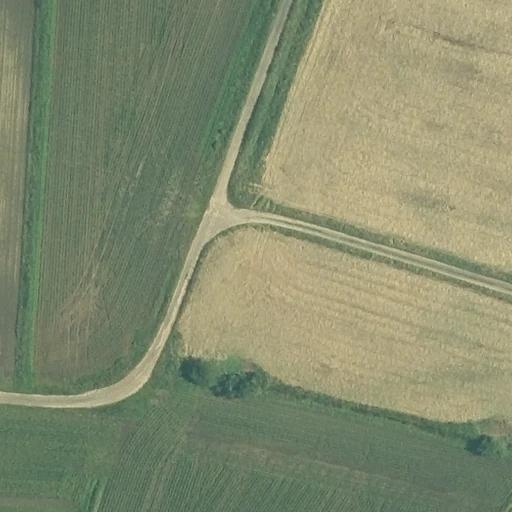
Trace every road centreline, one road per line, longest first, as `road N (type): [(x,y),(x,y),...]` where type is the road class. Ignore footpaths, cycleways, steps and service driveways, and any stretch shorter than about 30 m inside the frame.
road 1 (track): [(0,400),(66,405),(99,398),(145,363),(171,313),(286,0)]
road 2 (track): [(211,210),(511,292)]
